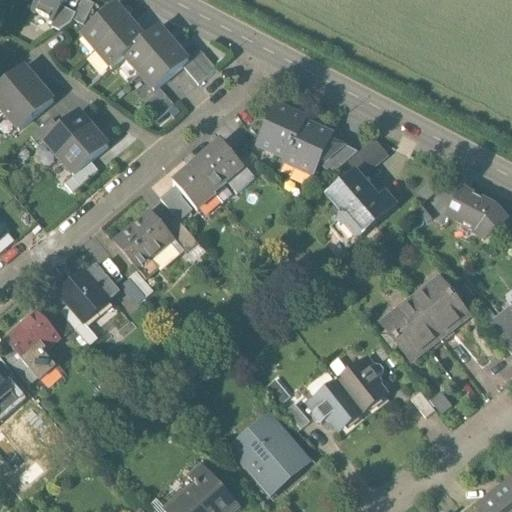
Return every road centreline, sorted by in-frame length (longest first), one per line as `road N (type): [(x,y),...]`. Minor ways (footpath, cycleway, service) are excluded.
road 1 (residential): [(284,60),(0,297)]
road 2 (secondary): [(284,60),(511,178)]
road 3 (residential): [(511,414),(387,511)]
road 4 (secondary): [(167,0),(284,60)]
